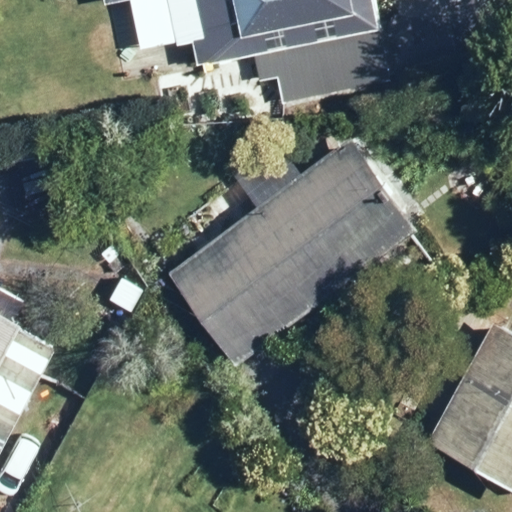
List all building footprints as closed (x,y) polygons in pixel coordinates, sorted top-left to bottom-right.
[(165,0),(174,37),(195,32),(201,57),(367,17),(363,0),(165,0)] [(333,37),(253,57),(264,103),(344,83),(333,37)] [(398,219),(403,215),(339,130),(291,165),(282,152),(239,184),(251,201),(162,268),(226,353),(337,270),(360,300),(423,253),(398,219)] [(42,173),(0,186),(8,211),(50,198),(42,173)] [(2,316),(4,312),(0,309),(0,413),(42,338),(2,316)] [(511,330),(485,315),(422,430),(511,480),(511,330)]
